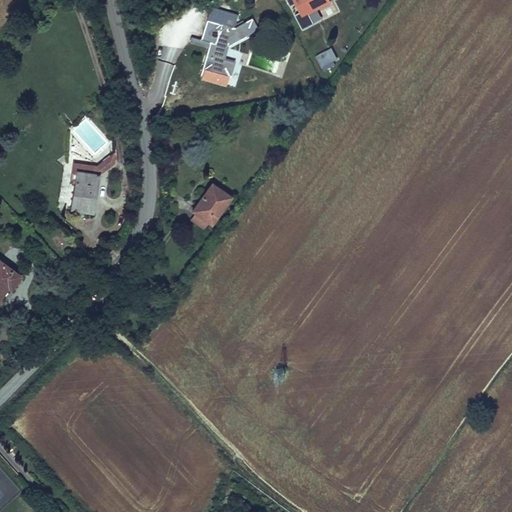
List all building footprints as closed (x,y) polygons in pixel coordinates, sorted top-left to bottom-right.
[(329,0),(291,0),(303,27),(321,19),(317,10),(331,4),(329,0)] [(225,12),(210,7),(201,39),(210,42),(206,55),(203,68),(206,69),(203,79),(215,82),(218,73),(228,76),(232,62),(223,59),(226,48),(259,30),(252,18),(234,28),(234,27),(222,24),(225,12)] [(238,15),(225,12),(222,24),(234,27),(238,15)] [(322,67),(337,59),(331,47),(316,55),(322,67)] [(228,76),(218,73),(215,82),(226,86),(228,76)] [(114,162),(113,152),(96,165),(72,162),(69,182),(73,183),(70,210),(93,213),(97,175),(114,162)] [(231,197),(222,190),(219,195),(209,188),(200,200),(192,211),(211,225),(231,197)] [(88,253),(82,247),(70,259),(76,265),(88,253)] [(19,277),(0,262),(0,296),(8,286),(10,288),(19,277)]
